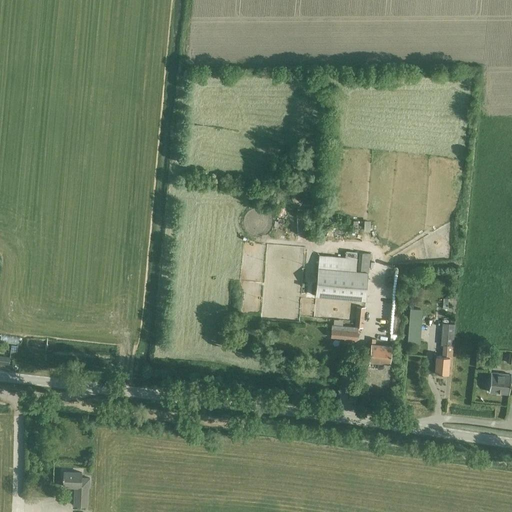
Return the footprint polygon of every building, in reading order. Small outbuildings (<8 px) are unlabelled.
[(365,300),(368,272),(356,271),(357,259),(319,255),(315,296),(365,300)] [(363,327),(365,308),(357,307),(355,327),(358,327),(363,327)] [(455,323),(443,322),(441,345),(443,345),(443,356),(436,356),(435,373),(437,373),(437,374),(442,375),(442,373),(448,374),(449,357),(452,358),(454,333),(455,323)] [(357,335),(358,327),(355,327),(343,325),(332,324),(331,331),(331,337),(345,338),(357,339),(357,335)] [(390,363),(391,346),(375,344),(375,339),(372,339),(370,361),(390,363)] [(0,363),(0,364),(9,365),(10,357),(0,356),(0,363)] [(509,394),(511,375),(491,373),(490,381),(488,382),(487,388),(489,389),(489,392),(509,394)] [(90,479),(82,478),(82,473),(64,472),(64,486),(76,486),(75,499),(75,505),(86,506),(87,488),(89,488),(90,479)]
